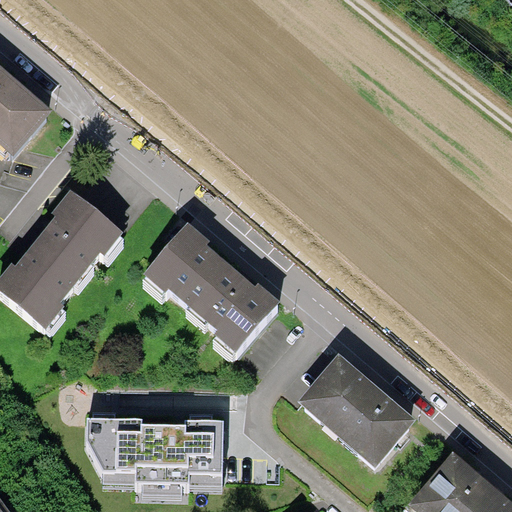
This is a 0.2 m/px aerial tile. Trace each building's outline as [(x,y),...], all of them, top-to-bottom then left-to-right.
[(0,70),(0,150),(15,163),(55,117),(0,70)] [(11,273),(0,287),(0,298),(50,338),(64,321),(60,317),(99,268),(103,271),(124,244),(69,200),(50,224),(53,227),(14,276),(11,273)] [(141,283),(163,303),(167,299),(212,339),(208,344),(232,366),(282,309),(189,228),(141,283)] [(339,358),(297,407),(375,474),(417,426),(339,358)] [(142,419),(91,417),(89,441),(105,470),(104,484),(142,485),(142,498),(183,499),(183,487),(224,488),(226,420),(185,419),(185,425),(142,424),(142,419)] [(511,511),(511,506),(455,458),(410,511),(411,511),(511,511)]
